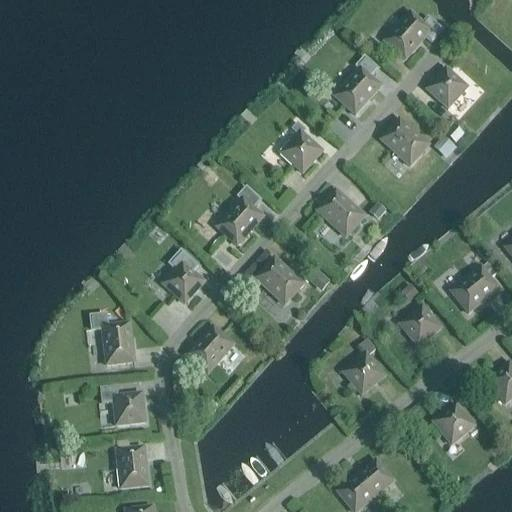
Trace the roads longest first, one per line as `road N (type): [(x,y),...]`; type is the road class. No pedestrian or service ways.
road 1 (residential): [(183,511),(159,374),(168,353),(427,66)]
road 2 (residential): [(271,511),(511,318)]
